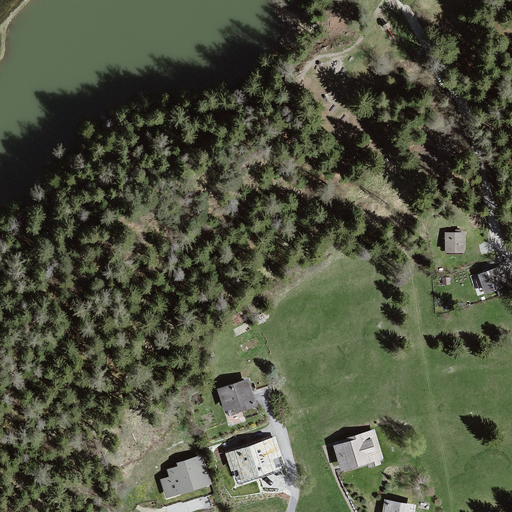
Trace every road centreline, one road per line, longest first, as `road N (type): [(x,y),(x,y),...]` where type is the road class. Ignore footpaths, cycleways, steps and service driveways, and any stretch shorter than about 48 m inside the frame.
road 1 (track): [(511,259),(496,241),(467,117),(403,6)]
road 2 (unknown): [(289,511),(293,476),(263,387)]
